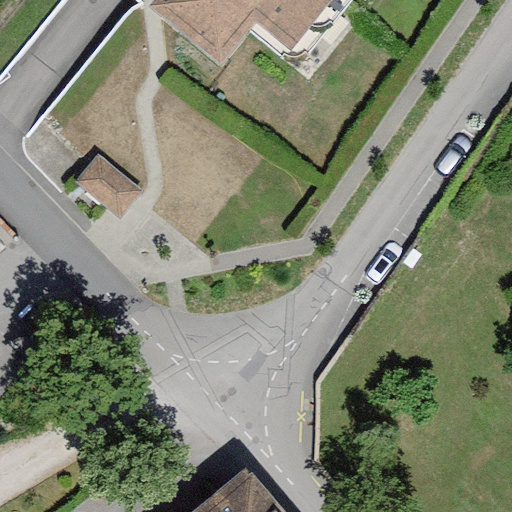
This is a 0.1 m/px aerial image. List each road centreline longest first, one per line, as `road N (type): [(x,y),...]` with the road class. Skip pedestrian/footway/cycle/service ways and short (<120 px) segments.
road 1 (residential): [(231,392),(338,273),(473,91),(511,58)]
road 2 (residential): [(0,172),(133,308),(231,392)]
road 3 (residential): [(315,511),(231,392)]
